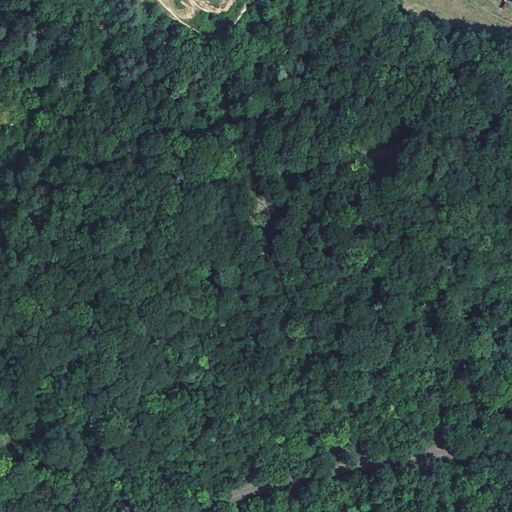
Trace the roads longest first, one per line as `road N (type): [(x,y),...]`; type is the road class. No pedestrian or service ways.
road 1 (track): [(511,125),(211,177),(0,252)]
road 2 (unclassified): [(189,511),(373,462),(511,449)]
